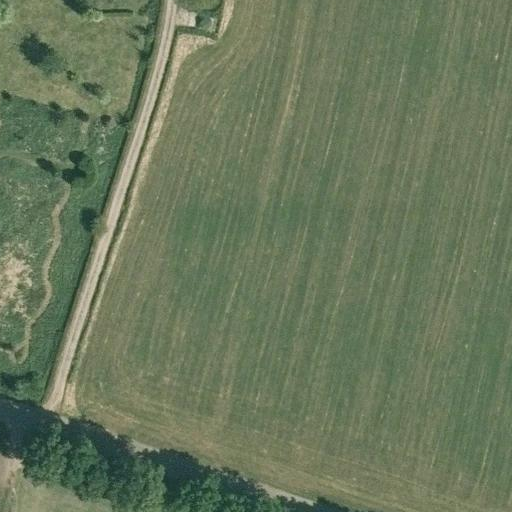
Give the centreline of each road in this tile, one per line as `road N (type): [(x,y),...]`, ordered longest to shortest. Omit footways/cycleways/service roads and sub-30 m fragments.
road 1 (unknown): [(171,30),(40,422)]
road 2 (tertiary): [(309,511),(0,409)]
